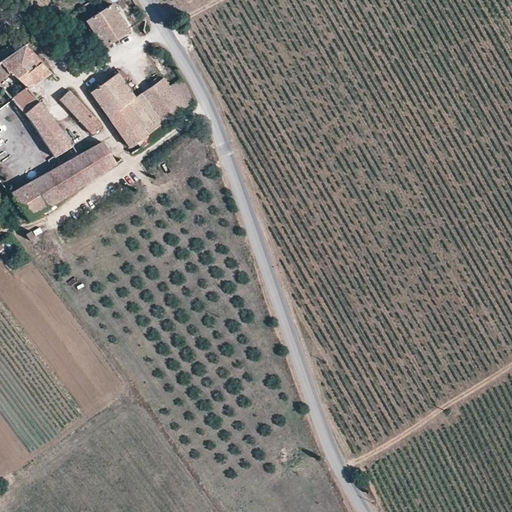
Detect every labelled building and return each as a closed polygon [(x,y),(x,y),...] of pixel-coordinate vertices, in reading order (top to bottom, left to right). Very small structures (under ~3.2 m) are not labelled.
[(103,47),(115,39),(128,32),(110,5),(86,21),(103,47)] [(54,35),(50,27),(35,37),(40,46),(54,35)] [(48,73),(23,45),(0,61),(0,70),(5,77),(10,74),(26,87),(28,89),(48,73)] [(161,63),(168,59),(163,50),(157,55),(161,63)] [(183,81),(176,72),(174,73),(165,79),(184,107),(193,101),(183,81)] [(128,103),(135,98),(117,73),(91,93),(129,147),(136,141),(148,132),(128,103)] [(184,107),(165,79),(163,78),(141,94),(161,123),(163,122),(184,107)] [(28,89),(26,87),(12,98),(24,114),(39,102),(28,89)] [(60,101),(91,135),(101,126),(68,92),(60,101)] [(161,123),(141,94),(135,98),(128,103),(148,132),(161,123)] [(39,102),(24,114),(54,156),(72,145),(39,102)] [(163,122),(161,123),(148,132),(136,141),(140,148),(168,131),(163,122)] [(101,143),(60,166),(31,183),(47,207),(115,164),(101,143)] [(31,183),(11,193),(28,219),(47,207),(31,183)] [(11,213),(0,200),(0,214),(3,219),(11,213)] [(30,231),(22,236),(27,244),(35,238),(30,231)]
